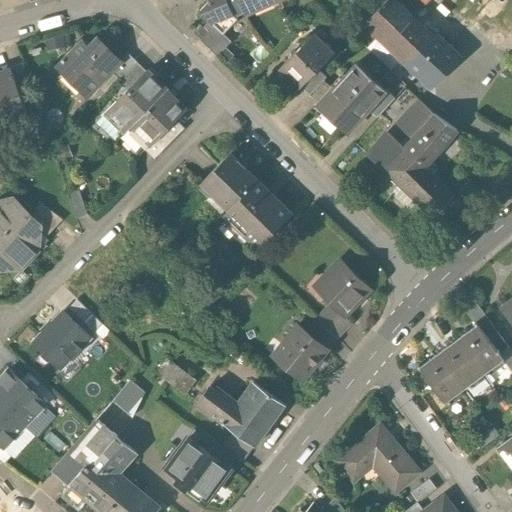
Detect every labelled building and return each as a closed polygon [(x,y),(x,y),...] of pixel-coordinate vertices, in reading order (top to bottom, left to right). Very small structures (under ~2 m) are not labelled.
[(244,16),(237,0),(206,0),(197,18),(211,31),(244,16)] [(246,19),(275,7),(272,0),(237,0),(244,16),(246,19)] [(435,36),(397,0),(386,0),(363,23),(431,85),(460,55),(438,32),(435,36)] [(337,59),(314,36),(277,74),(300,97),(337,59)] [(125,65),(97,39),(88,49),(81,43),(53,72),(87,105),(125,65)] [(390,99),(355,67),(315,111),(350,142),(390,99)] [(0,134),(31,125),(12,70),(0,74),(0,134)] [(99,119),(119,140),(168,93),(148,71),(99,119)] [(189,114),(168,93),(119,140),(140,161),(189,114)] [(412,140),(404,149),(425,168),(431,160),(432,161),(457,131),(435,115),(419,101),(396,125),(412,140)] [(383,170),(404,149),(389,134),(368,156),(383,170)] [(425,168),(404,149),(383,170),(403,189),(406,192),(426,169),(425,168)] [(197,193),(231,225),(265,189),(231,157),(197,193)] [(452,194),(426,169),(406,192),(417,202),(431,216),(452,194)] [(299,221),(265,189),(231,225),(265,257),(299,221)] [(406,192),(403,189),(393,199),(407,212),(417,202),(406,192)] [(0,203),(0,270),(20,270),(38,252),(39,234),(39,233),(40,232),(28,221),(31,218),(31,217),(13,200),(0,203)] [(39,233),(39,234),(44,239),(62,221),(42,205),(31,217),(31,218),(28,221),(40,232),(39,233)] [(374,295),(339,261),(310,289),(345,324),(374,295)] [(103,325),(76,300),(68,309),(95,334),(103,325)] [(511,328),(511,301),(499,311),(511,328)] [(79,347),(89,337),(64,313),(34,344),(60,368),(69,358),(72,361),(82,350),(79,347)] [(326,348),(296,325),(268,363),(298,385),(326,348)] [(477,329),(457,344),(486,381),(506,366),(477,329)] [(457,344),(438,359),(466,396),(486,381),(457,344)] [(446,412),(466,396),(438,359),(418,374),(446,412)] [(162,371),(185,386),(193,374),(169,360),(162,371)] [(0,379),(0,403),(24,426),(45,404),(9,370),(0,379)] [(145,394),(130,380),(113,401),(132,418),(145,394)] [(285,406),(256,385),(242,405),(216,387),(203,406),(258,445),(285,406)] [(24,426),(0,403),(0,445),(3,449),(24,426)] [(97,421),(82,439),(121,472),(137,454),(97,421)] [(424,479),(382,426),(333,464),(352,489),(374,472),(396,501),(424,479)] [(156,511),(160,508),(121,472),(82,439),(53,472),(71,486),(101,511),(156,511)] [(511,441),(496,453),(511,474),(511,441)] [(233,477),(193,447),(173,474),(212,504),(233,477)] [(456,511),(445,498),(425,511),(456,511)]
